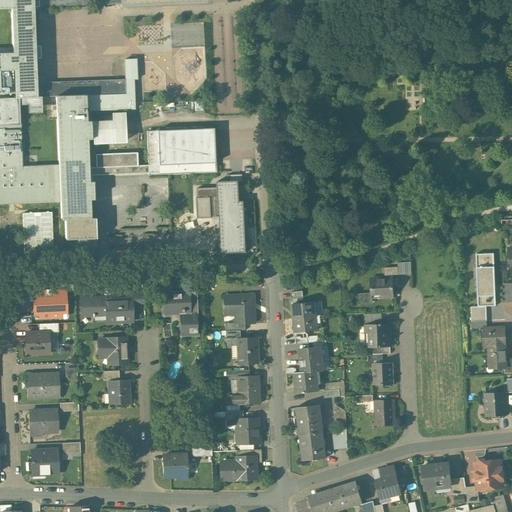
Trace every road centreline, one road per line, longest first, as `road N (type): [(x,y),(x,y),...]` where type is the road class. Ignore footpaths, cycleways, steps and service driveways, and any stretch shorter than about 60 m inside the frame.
road 1 (residential): [(281,491),(270,274)]
road 2 (residential): [(13,492),(6,340)]
road 3 (residential): [(148,498),(146,347)]
road 4 (residential): [(412,446),(410,301)]
road 5 (residential): [(412,446),(281,491)]
road 6 (residential): [(148,498),(13,492)]
road 7 (residential): [(281,491),(261,500),(148,498)]
